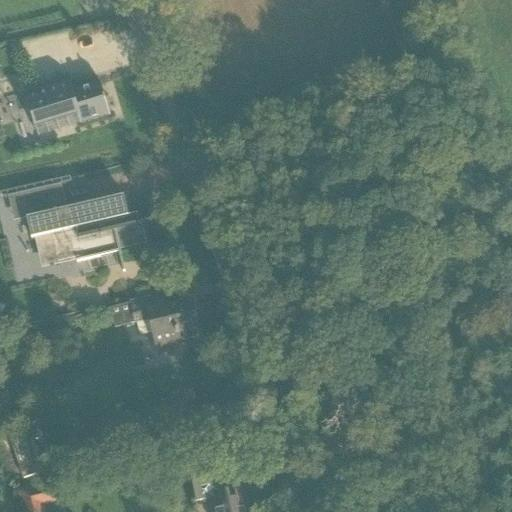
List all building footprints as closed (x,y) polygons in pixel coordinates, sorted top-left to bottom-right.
[(103,81),(74,90),(71,81),(29,93),(39,126),(81,113),(84,123),(99,118),(112,114),(103,81)] [(66,185),(5,199),(5,201),(15,198),(19,218),(27,216),(32,240),(40,238),(44,259),(82,251),(84,261),(77,262),(78,264),(121,254),(120,249),(145,244),(141,227),(154,224),(154,222),(140,225),(137,214),(128,216),(124,198),(71,210),(66,185)] [(135,323),(135,324),(151,320),(160,356),(203,345),(192,303),(165,310),(161,296),(130,304),(130,305),(111,310),(116,328),(135,323)] [(24,478),(50,470),(46,458),(39,460),(31,437),(12,443),(24,478)] [(196,501),(210,498),(213,511),(247,511),(244,492),(256,490),(251,464),(191,476),(196,501)] [(51,484),(17,492),(22,511),(21,511),(40,511),(39,507),(56,503),(51,484)]
